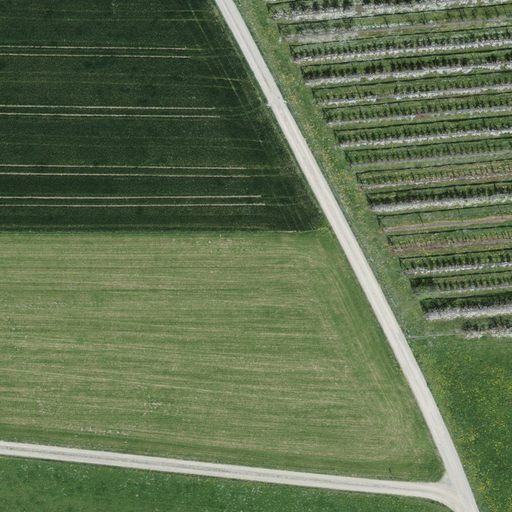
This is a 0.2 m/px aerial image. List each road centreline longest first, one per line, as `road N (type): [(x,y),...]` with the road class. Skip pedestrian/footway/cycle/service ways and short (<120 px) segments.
road 1 (residential): [(212,0),(347,243),(461,511)]
road 2 (track): [(456,498),(0,454)]
